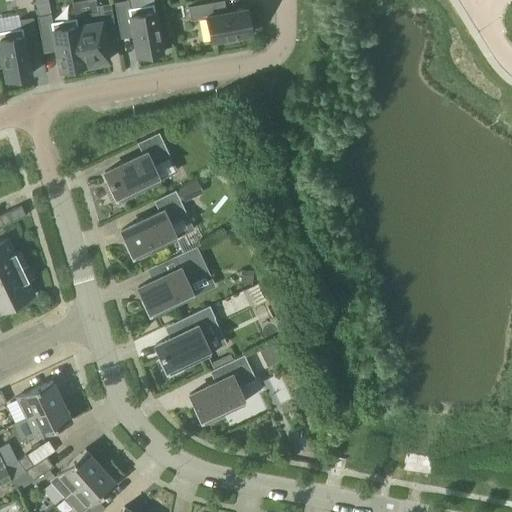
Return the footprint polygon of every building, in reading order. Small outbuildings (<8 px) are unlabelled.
[(37,0),(33,1),(36,17),(50,15),(47,0),(37,0)] [(113,3),(118,28),(130,25),(135,56),(145,55),(146,59),(158,57),(157,52),(161,52),(159,39),(163,38),(160,24),(156,25),(152,5),(129,9),(127,0),(113,3)] [(205,18),(210,42),(223,39),(224,43),(237,41),(236,37),(249,34),(249,32),(253,31),(251,17),(246,18),(245,9),(216,14),(214,2),(189,7),(192,20),(205,18)] [(74,16),(74,19),(75,26),(84,70),(99,67),(98,63),(107,61),(102,31),(114,28),(109,4),(95,6),(97,12),(74,16)] [(75,26),(74,19),(51,23),(50,15),(36,17),(41,42),(53,40),(59,70),(68,69),(69,73),(84,70),(75,26)] [(37,43),(32,18),(19,20),(20,29),(0,32),(0,67),(2,67),(5,80),(7,80),(8,84),(21,81),(21,77),(30,76),(24,45),(37,43)] [(104,173),(110,185),(108,186),(116,203),(128,197),(127,195),(159,180),(152,165),(170,156),(159,133),(137,143),(143,154),(104,173)] [(196,180),(186,185),(192,198),(202,193),(196,180)] [(121,230),(127,243),(125,244),(133,260),(144,255),(144,253),(176,238),(168,222),(186,214),(175,190),(154,201),(159,212),(121,230)] [(0,215),(0,219),(3,226),(26,216),(21,205),(0,215)] [(0,242),(0,311),(35,295),(8,239),(0,242)] [(138,288),(144,300),(142,301),(150,318),(161,312),(160,311),(193,295),(186,281),(207,271),(195,247),(173,257),(179,268),(138,288)] [(242,283),(252,284),(253,271),(243,270),(242,283)] [(155,346),(161,358),(159,359),(167,376),(178,370),(177,368),(210,353),(197,326),(215,317),(209,305),(178,320),(184,332),(155,346)] [(260,335),(241,312),(219,331),(238,354),(260,335)] [(261,353),(267,366),(281,360),(275,346),(261,353)] [(189,395),(195,407),(193,408),(201,425),(213,419),(212,418),(244,402),(237,388),(255,379),(244,355),(209,371),(215,383),(189,395)] [(285,403),(297,398),(287,376),(275,381),(285,403)] [(16,397),(25,417),(61,400),(52,380),(16,397)] [(61,400),(25,417),(35,438),(49,431),(71,420),(61,400)] [(7,444),(0,447),(0,457),(4,466),(10,479),(23,471),(17,461),(16,462),(7,444)] [(70,492),(100,466),(85,449),(50,480),(65,497),(70,492)] [(23,471),(40,460),(34,450),(17,461),(23,471)] [(40,460),(23,471),(30,482),(51,468),(44,457),(40,460)] [(0,468),(0,484),(10,479),(4,466),(0,468)] [(100,466),(70,492),(85,509),(115,482),(100,466)]
